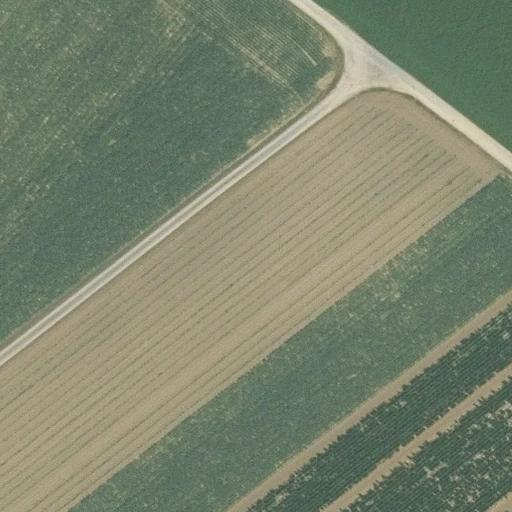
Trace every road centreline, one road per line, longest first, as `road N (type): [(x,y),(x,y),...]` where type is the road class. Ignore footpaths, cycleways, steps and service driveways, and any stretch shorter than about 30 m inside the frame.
road 1 (track): [(0,358),(380,61)]
road 2 (track): [(302,0),(511,162)]
